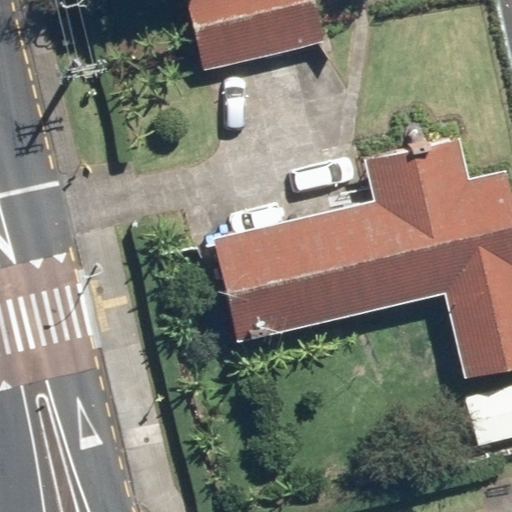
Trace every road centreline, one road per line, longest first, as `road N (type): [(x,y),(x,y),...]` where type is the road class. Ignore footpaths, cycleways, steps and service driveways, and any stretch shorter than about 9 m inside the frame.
road 1 (tertiary): [(20,325),(117,511)]
road 2 (tertiary): [(19,511),(20,325)]
